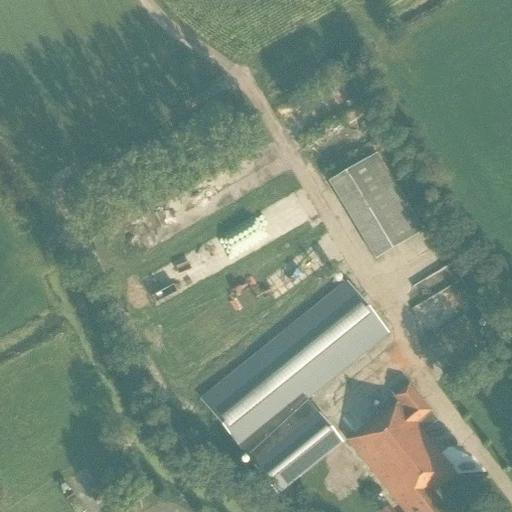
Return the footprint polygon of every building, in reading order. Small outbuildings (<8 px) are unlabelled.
[(321,88),(331,106),(351,95),(341,78),(321,88)] [(323,134),(327,144),(344,137),(339,126),(323,134)] [(374,258),(420,230),(375,155),(328,183),(374,258)] [(151,307),(304,228),(288,198),(136,277),(151,307)] [(171,202),(157,209),(165,224),(179,218),(171,202)] [(132,249),(159,230),(149,215),(121,233),(132,249)] [(259,283),(273,302),(328,262),(313,243),(259,283)] [(347,284),(201,403),(241,452),(306,399),(387,333),(347,284)] [(428,335),(416,339),(420,353),(432,350),(428,335)] [(386,384),(393,366),(373,358),(366,376),(386,384)] [(439,421),(410,386),(394,398),(399,404),(386,415),(384,412),(349,441),(405,511),(447,511),(433,495),(458,475),(424,433),(439,421)] [(306,399),(241,452),(243,453),(256,468),(255,469),(277,496),(342,444),(306,399)] [(68,445),(0,487),(0,493),(11,511),(12,511),(83,468),(68,445)]
